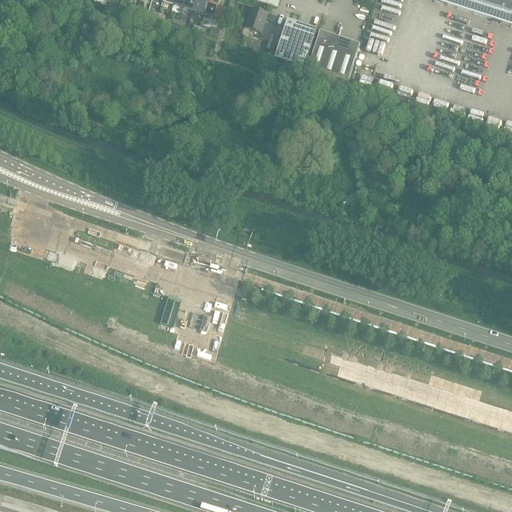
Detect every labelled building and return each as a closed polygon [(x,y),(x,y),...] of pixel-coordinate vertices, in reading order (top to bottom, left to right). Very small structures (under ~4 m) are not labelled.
[(183,9),(186,0),(174,0),(173,5),(183,9)] [(194,12),(197,0),(186,0),(183,9),(194,12)] [(204,16),(208,0),(197,0),(194,12),(204,16)] [(218,7),(220,2),(215,0),(208,0),(204,16),(214,19),(218,7)] [(511,28),(511,27),(511,0),(434,0),(434,3),(511,28)] [(218,7),(214,19),(222,21),(226,10),(218,7)] [(273,27),(264,24),(267,15),(251,10),(245,29),(260,34),(258,39),(268,42),(273,27)] [(287,21),(274,61),(305,71),(317,32),(318,31),(317,31),(287,21)] [(321,77),(333,38),(320,34),(307,72),(321,77)] [(334,81),(346,43),(333,38),(321,77),(334,81)] [(347,85),(359,47),(346,43),(334,81),(347,85)] [(397,511),(0,383),(0,449),(191,511),(193,511),(50,465),(0,446),(0,387),(69,407),(394,511),(397,511)]
